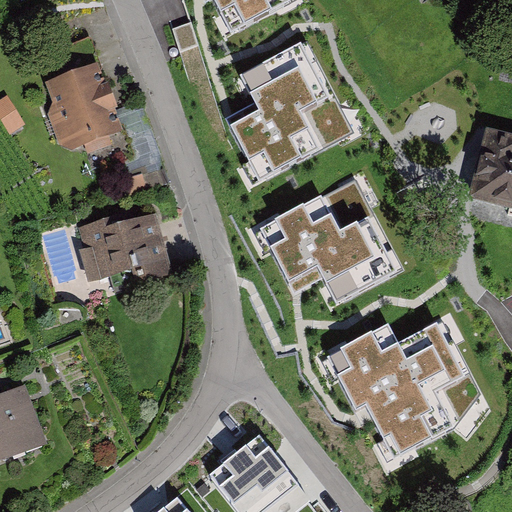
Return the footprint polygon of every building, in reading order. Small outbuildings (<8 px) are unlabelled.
[(214,0),(233,35),(299,1),(298,0),(214,0)] [(229,125),(261,183),(351,134),(302,46),(242,79),(259,109),(229,125)] [(103,67),(48,83),(70,156),(124,139),(103,67)] [(511,139),(487,133),(469,204),(511,214),(511,139)] [(340,306),(405,272),(357,180),(261,229),(295,295),(326,280),(340,306)] [(108,221),(77,229),(91,287),(133,277),(135,286),(171,277),(157,220),(110,231),(108,221)] [(325,353),(382,466),(456,429),(482,393),(444,318),(400,340),(390,320),(325,353)] [(0,465),(48,447),(25,389),(0,398),(0,465)] [(266,511),(300,485),(261,436),(211,476),(239,511),(266,511)] [(189,511),(178,498),(160,511),(189,511)]
